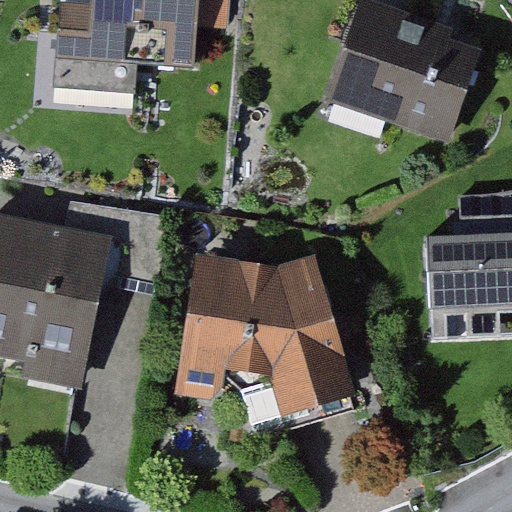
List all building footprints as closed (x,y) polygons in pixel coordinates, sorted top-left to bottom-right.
[(213,0),(92,0),(92,13),(62,11),(56,94),(136,100),(139,51),(210,56),(213,0)] [(491,43),(360,4),(331,100),(462,140),(491,43)] [(87,200),(81,227),(126,236),(116,283),(167,293),(182,219),(87,200)] [(81,227),(0,210),(0,344),(21,348),(17,369),(96,385),(116,283),(126,236),(81,227)] [(511,235),(442,238),(445,316),(511,313),(511,235)] [(291,266),(205,254),(185,393),(230,399),(235,368),(281,374),(293,415),(365,393),(324,257),(291,266)]
